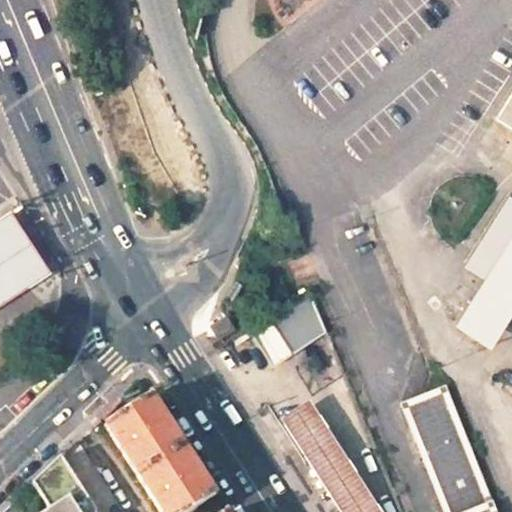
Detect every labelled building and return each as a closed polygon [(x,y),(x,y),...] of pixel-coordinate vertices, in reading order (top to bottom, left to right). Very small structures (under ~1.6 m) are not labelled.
[(373,11),(259,106),(293,146),(406,50),(373,11)] [(511,93),(497,118),(511,127),(511,93)] [(511,196),(510,195),(466,265),(486,278),(511,235),(511,196)] [(52,269),(9,206),(0,212),(0,301),(15,291),(52,269)] [(456,324),(491,346),(511,311),(511,235),(486,278),(456,324)] [(309,290),(247,327),(272,367),(326,331),(309,290)] [(227,315),(210,325),(218,338),(221,337),(222,338),(235,329),(227,315)] [(404,407),(446,511),(491,511),(443,392),(404,407)] [(182,446),(149,396),(104,426),(136,476),(182,446)] [(277,420),(337,511),(379,511),(307,400),(277,420)] [(192,511),(215,497),(182,446),(136,476),(159,511),(192,511)] [(31,485),(41,500),(53,492),(48,484),(67,472),(59,459),(31,485)] [(93,511),(67,472),(48,484),(53,492),(41,500),(48,511),(93,511)]
